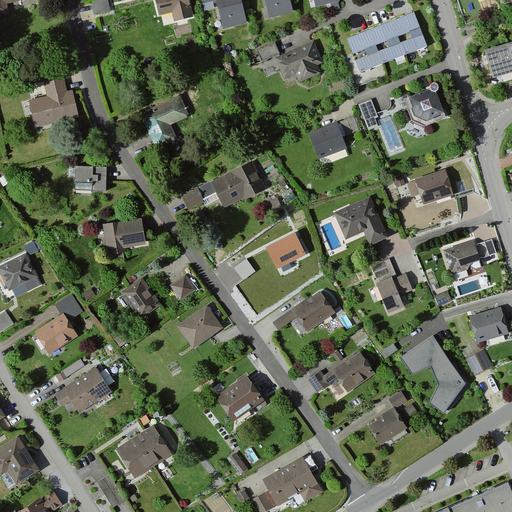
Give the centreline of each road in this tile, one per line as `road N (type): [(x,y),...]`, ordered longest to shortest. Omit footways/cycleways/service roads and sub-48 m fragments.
road 1 (residential): [(363,504),(325,437),(113,142),(70,0)]
road 2 (residential): [(511,408),(363,504)]
road 3 (residential): [(94,511),(0,364)]
road 4 (residential): [(511,246),(473,119)]
road 5 (residential): [(439,0),(473,119)]
